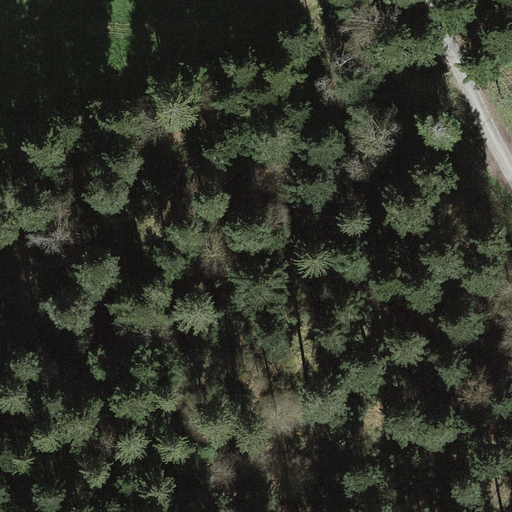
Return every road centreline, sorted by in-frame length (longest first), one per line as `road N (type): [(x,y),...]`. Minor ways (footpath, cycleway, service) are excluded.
road 1 (track): [(511,378),(325,273),(215,235),(97,250),(0,299)]
road 2 (track): [(151,242),(80,399),(60,511)]
road 3 (unclassified): [(428,0),(511,172)]
